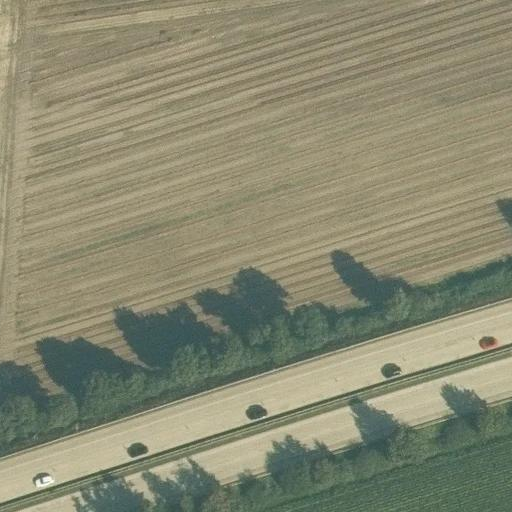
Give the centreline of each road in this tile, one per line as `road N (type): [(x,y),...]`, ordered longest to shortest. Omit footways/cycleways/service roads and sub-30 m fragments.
road 1 (motorway): [(511,328),(0,493)]
road 2 (motorway): [(95,511),(511,384)]
